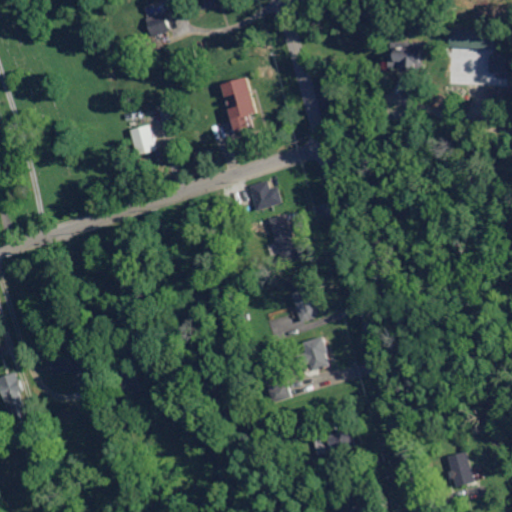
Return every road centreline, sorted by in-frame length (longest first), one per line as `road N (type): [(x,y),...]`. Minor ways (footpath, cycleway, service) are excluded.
road 1 (residential): [(419,511),(284,0)]
road 2 (residential): [(0,249),(325,145)]
road 3 (residential): [(0,45),(54,233)]
